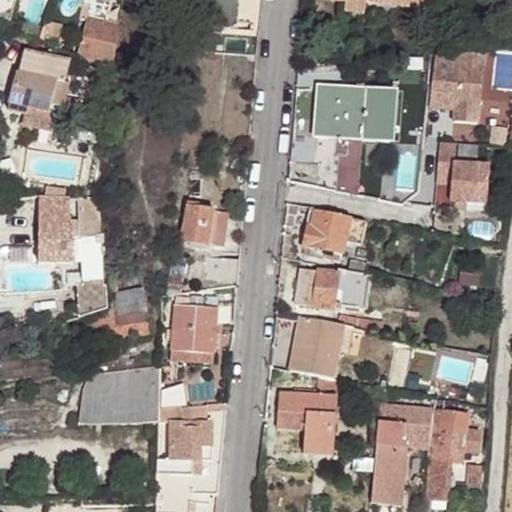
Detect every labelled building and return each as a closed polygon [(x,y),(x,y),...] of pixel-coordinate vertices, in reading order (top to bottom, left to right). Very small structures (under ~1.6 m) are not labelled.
[(0,0),(0,15),(14,22),(17,0),(0,0)] [(87,16),(76,57),(113,66),(119,24),(108,21),(111,2),(99,0),(90,0),(89,5),(82,3),(80,15),(87,16)] [(194,0),(193,15),(210,17),(232,19),(260,21),(261,0),(194,0)] [(336,0),(346,1),(345,11),(364,14),(366,1),(418,8),(419,0),(336,0)] [(192,28),(190,48),(208,50),(210,17),(193,15),(192,28)] [(46,21),(39,40),(56,49),(63,26),(46,21)] [(17,72),(8,105),(10,106),(8,113),(27,118),(29,110),(49,115),(51,105),(64,108),(70,84),(65,83),(70,61),(24,50),(19,73),(17,72)] [(459,60),(434,57),(429,108),(454,110),(454,122),(478,125),(485,53),(460,55),(459,60)] [(318,86),(314,137),(340,139),(352,140),(389,143),(393,91),(318,86)] [(393,91),(389,143),(399,144),(403,92),(393,91)] [(352,140),(340,139),(336,157),(349,157),(352,140)] [(456,145),(440,143),(439,152),(437,174),(436,184),(451,185),(450,203),(455,203),(465,204),(486,206),(490,168),(454,165),(456,145)] [(422,151),(420,172),(437,174),(439,152),(422,151)] [(288,161),(287,182),(316,188),(319,164),(288,161)] [(39,197),(38,264),(73,264),(73,230),(70,230),(70,207),(69,207),(69,199),(39,197)] [(78,226),(101,225),(99,200),(77,200),(78,226)] [(285,203),(283,225),(292,226),(294,215),(296,215),(298,206),(285,203)] [(465,204),(455,203),(454,210),(464,212),(465,204)] [(186,208),(180,241),(208,246),(213,212),(186,208)] [(311,210),(301,247),(310,249),(308,255),(339,263),(341,255),(344,256),(347,242),(360,245),(365,223),(311,210)] [(228,213),(213,212),(208,246),(223,247),(228,213)] [(290,235),(282,234),(280,258),(287,259),(289,244),(290,235)] [(101,250),(81,251),(83,286),(79,286),(81,318),(108,309),(106,285),(103,285),(101,250)] [(185,256),(172,254),(168,283),(180,286),(185,256)] [(212,257),(208,290),(236,287),(239,260),(212,257)] [(350,260),(348,272),(364,275),(366,263),(350,260)] [(460,264),(459,283),(479,286),(480,266),(460,264)] [(301,269),(295,305),(341,310),(341,307),(366,310),(371,277),(364,275),(348,272),(340,271),(339,275),(301,269)] [(83,320),(88,344),(150,336),(144,288),(118,292),(116,281),(106,281),(107,294),(108,304),(109,311),(109,312),(83,320)] [(217,309),(216,320),(229,322),(230,304),(218,303),(217,309)] [(174,305),(170,351),(213,355),(216,320),(217,309),(174,305)] [(339,315),(337,325),(344,327),(354,328),(381,334),(383,324),(339,315)] [(288,371),(334,380),(339,354),(344,327),(337,325),(299,317),(288,371)] [(408,322),(408,338),(418,340),(418,323),(408,322)] [(354,328),(344,327),(339,354),(349,356),(354,328)] [(28,336),(30,346),(51,342),(49,332),(28,336)] [(170,351),(169,362),(212,366),(213,355),(170,351)] [(82,391),(78,424),(159,422),(160,408),(161,367),(89,375),(82,391)] [(279,392),(278,413),(305,415),(304,432),(303,454),(333,456),(338,382),(318,380),(316,395),(279,392)] [(184,385),(163,390),(163,406),(185,404),(184,385)] [(379,404),(378,420),(385,421),(386,405),(379,404)] [(378,420),(376,444),(371,504),(400,507),(406,448),(429,451),(429,449),(432,410),(386,405),(385,421),(378,420)] [(159,422),(159,424),(170,424),(170,462),(192,463),(200,463),(212,464),(212,423),(207,423),(207,413),(207,406),(182,408),(182,406),(160,408),(159,422)] [(432,410),(429,449),(462,452),(476,454),(479,433),(466,432),(467,417),(457,416),(458,407),(433,406),(432,410)] [(278,413),(277,430),(304,432),(305,415),(278,413)] [(461,465),(462,452),(429,449),(429,451),(429,456),(430,456),(426,500),(448,502),(450,464),(461,465)] [(158,474),(158,476),(170,476),(170,462),(159,461),(158,474)] [(192,463),(170,462),(170,476),(190,477),(192,478),(192,463)] [(200,463),(192,463),(192,478),(200,477),(200,463)] [(469,466),(468,484),(480,485),(481,467),(469,466)] [(170,476),(158,476),(157,511),(189,511),(190,477),(170,476)]
